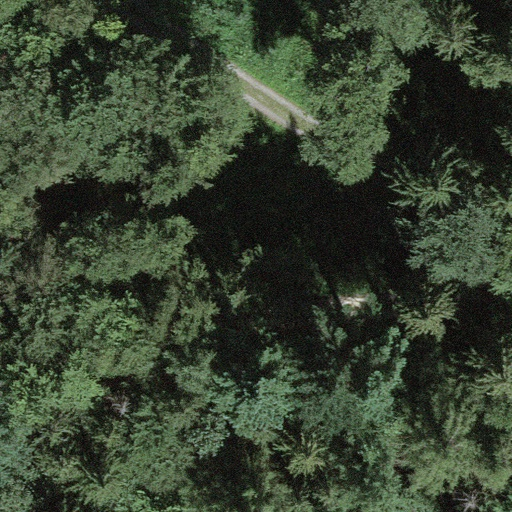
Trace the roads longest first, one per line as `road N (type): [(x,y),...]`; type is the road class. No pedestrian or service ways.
road 1 (track): [(0,362),(21,352),(341,301),(511,303)]
road 2 (track): [(119,0),(291,124),(511,259)]
